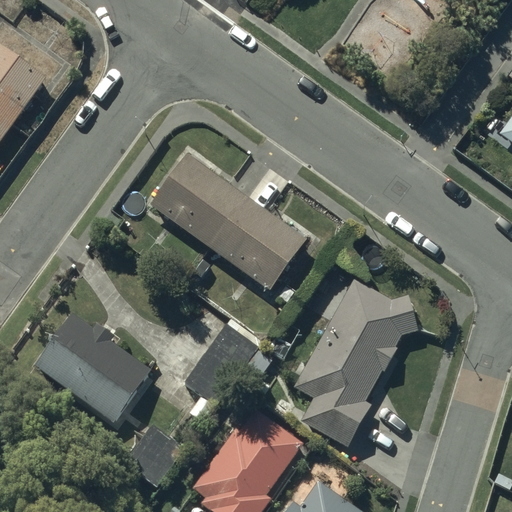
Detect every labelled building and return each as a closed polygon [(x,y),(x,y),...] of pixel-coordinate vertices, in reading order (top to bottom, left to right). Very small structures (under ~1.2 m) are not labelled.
[(0,56),(0,152),(45,90),(0,56)] [(511,126),(500,143),(511,151),(511,126)] [(187,166),(151,217),(270,299),(306,248),(187,166)] [(393,308),(354,286),(295,396),(314,406),(301,430),(350,456),(372,414),(366,411),(383,378),(387,381),(399,359),(396,358),(403,344),(419,340),(409,302),(393,308)] [(74,323),(35,377),(114,432),(152,378),(112,350),(116,346),(97,333),(94,337),(74,323)] [(227,333),(185,389),(218,414),(260,357),(227,333)] [(165,418),(125,472),(158,496),(186,458),(170,446),(181,430),(165,418)] [(237,437),(194,497),(206,506),(202,511),(268,511),(271,508),(266,505),(284,481),(282,480),(302,452),(256,418),(240,439),(237,437)] [(349,511),(320,492),(306,511),(296,511),(294,510),(292,511),(349,511)]
